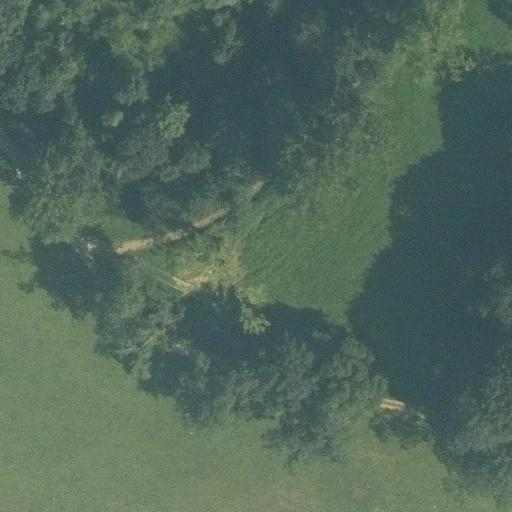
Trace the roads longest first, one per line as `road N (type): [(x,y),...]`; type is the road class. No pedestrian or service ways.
road 1 (track): [(85,254),(111,296),(159,337),(219,361),(511,432)]
road 2 (track): [(428,0),(237,189),(181,232),(85,254)]
road 3 (track): [(0,131),(85,254)]
